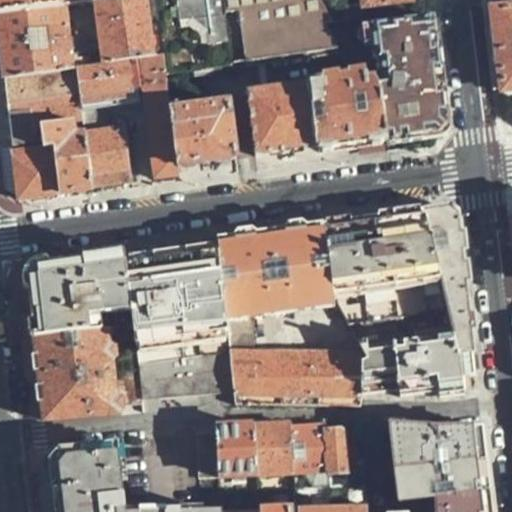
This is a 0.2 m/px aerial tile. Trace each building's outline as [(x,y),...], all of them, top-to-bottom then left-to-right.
[(0,0),(0,17),(28,15),(63,10),(61,0),(0,0)] [(156,0),(153,1),(161,62),(165,87),(235,78),(234,70),(224,0),(156,0)] [(343,56),(310,0),(224,0),(234,70),(343,56)] [(141,2),(98,6),(106,70),(150,64),(141,2)] [(28,15),(0,17),(0,29),(7,83),(77,74),(96,71),(94,49),(88,49),(88,55),(72,58),(65,10),(63,10),(28,15)] [(511,14),(494,17),(503,95),(511,93),(511,14)] [(379,86),(389,145),(440,139),(447,129),(433,20),(363,30),(365,47),(373,48),(374,56),(382,64),(384,84),(379,86)] [(96,71),(77,74),(81,105),(131,98),(131,90),(142,90),(148,136),(154,183),(176,181),(175,171),(169,116),(165,87),(161,62),(150,64),(106,70),(96,71)] [(77,74),(7,83),(11,114),(15,148),(34,144),(32,129),(52,126),(82,122),(81,114),(81,105),(77,74)] [(308,89),(317,152),(318,154),(389,145),(379,86),(374,80),(308,89)] [(247,98),(257,161),(317,152),(308,89),(247,98)] [(169,116),(175,171),(234,163),(227,109),(169,116)] [(105,112),(81,114),(82,122),(83,130),(106,128),(105,112)] [(52,126),(62,196),(77,194),(91,193),(84,136),(83,130),(82,122),(52,126)] [(34,144),(15,148),(17,175),(20,202),(62,196),(52,126),(32,129),(34,144)] [(84,136),(91,193),(133,187),(124,132),(84,136)] [(445,210),(425,213),(433,247),(461,357),(475,357),(468,289),(460,221),(445,210)] [(433,247),(425,213),(325,227),(333,293),(336,301),(350,328),(369,367),(366,366),(364,396),(402,393),(403,398),(441,393),(443,397),(466,395),(465,380),(478,378),(475,357),(461,357),(433,247)] [(333,293),(325,227),(221,242),(229,319),(251,315),(336,301),(333,293)] [(229,319),(221,242),(128,254),(137,329),(143,371),(147,400),(237,392),(233,361),(229,319)] [(137,329),(128,254),(46,266),(31,289),(36,340),(109,332),(137,329)] [(251,315),(229,319),(233,361),(261,362),(261,355),(255,354),(251,315)] [(109,332),(36,340),(46,424),(121,416),(121,408),(147,405),(147,400),(143,371),(114,374),(109,332)] [(293,363),(339,364),(339,347),(294,345),(293,363)] [(237,392),(237,406),(304,407),(341,408),(363,408),(364,396),(366,366),(339,364),(293,363),(261,362),(233,361),(237,392)] [(295,471),(292,429),(291,425),(272,427),(255,428),(259,474),(295,471)] [(479,429),(391,426),(394,447),(401,504),(436,499),(491,492),(484,429),(479,429)] [(259,474),(255,428),(236,429),(216,429),(215,436),(219,477),(259,474)] [(344,434),(341,431),(326,431),(325,428),(310,429),(292,429),(295,471),(328,471),(328,474),(347,473),(344,434)] [(219,477),(215,436),(199,437),(202,479),(219,477)] [(120,446),(64,450),(50,466),(55,511),(221,511),(210,511),(180,511),(180,509),(166,510),(165,511),(126,511),(123,475),(120,446)] [(493,511),(491,492),(436,499),(437,511),(493,511)]
